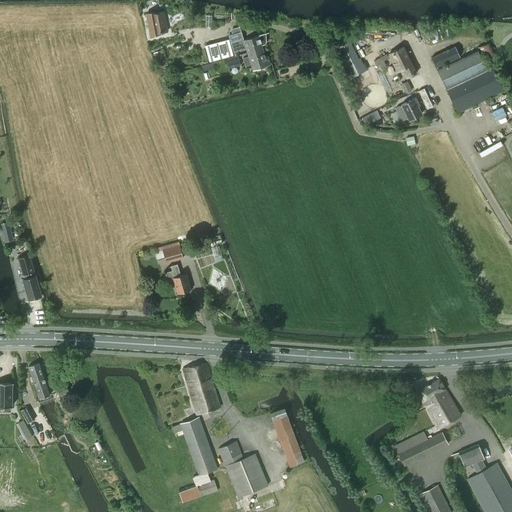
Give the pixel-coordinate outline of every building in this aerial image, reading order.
[(164,12),(154,14),(153,12),(146,14),(150,35),(160,33),(160,32),(167,31),(164,12)] [(242,31),(229,34),(234,51),(246,48),(247,52),(262,47),(261,45),(263,44),(264,44),(265,43),(265,42),(265,33),(244,39),(242,31)] [(347,37),(334,43),(350,76),(367,68),(364,62),(363,63),(360,57),(358,58),(347,37)] [(209,61),(233,55),(229,39),(205,46),(209,61)] [(488,43),(477,48),(486,67),(497,62),(488,43)] [(264,57),(262,47),(247,52),(249,56),(243,58),(245,65),(251,63),(252,70),(270,64),(267,56),(264,57)] [(403,47),(389,54),(398,72),(403,69),(407,78),(416,73),(403,47)] [(431,58),(435,67),(459,57),(455,47),(431,58)] [(153,53),(156,61),(165,58),(162,50),(153,53)] [(478,50),(437,70),(446,88),(486,69),(478,50)] [(240,64),(238,56),(226,59),(229,67),(240,64)] [(487,70),(486,69),(446,88),(457,112),(504,90),(493,67),(487,70)] [(400,84),(405,93),(411,90),(407,81),(400,84)] [(407,118),(409,121),(422,114),(418,106),(420,105),(416,97),(401,104),(401,105),(395,108),(401,120),(407,118)] [(406,137),(407,145),(415,144),(414,136),(406,137)] [(159,253),(163,252),(166,263),(183,258),(178,241),(157,247),(159,253)] [(34,272),(33,268),(29,254),(17,257),(22,275),(25,274),(26,278),(22,279),(28,300),(41,297),(35,275),(33,276),(31,272),(34,272)] [(185,274),(180,276),(177,264),(171,266),(172,271),(165,273),(168,283),(174,281),(178,293),(190,290),(185,274)] [(220,407),(206,362),(182,369),(196,414),(220,407)] [(28,366),(39,398),(49,394),(38,363),(28,366)] [(59,395),(68,392),(66,385),(63,377),(54,381),(59,395)] [(439,378),(417,390),(431,415),(438,428),(461,415),(448,394),(439,378)] [(0,404),(10,405),(11,382),(0,382),(0,404)] [(20,411),(22,415),(27,413),(30,411),(27,407),(25,408),(22,410),(20,411)] [(303,461),(284,408),(270,413),(289,466),(303,461)] [(180,424),(171,427),(176,438),(184,435),(198,474),(216,468),(206,439),(203,430),(198,417),(180,423),(180,424)] [(208,427),(210,433),(211,437),(224,438),(230,430),(227,419),(215,418),(208,427)] [(23,420),(15,423),(20,432),(27,428),(23,420)] [(412,436),(394,446),(404,466),(447,443),(442,432),(431,438),(430,435),(427,437),(428,439),(427,440),(422,431),(412,436)] [(267,485),(254,454),(242,458),(235,441),(218,449),(238,497),(267,485)] [(481,460),(484,458),(477,444),(459,453),(459,452),(451,456),(456,464),(462,461),(465,467),(472,464),(477,474),(468,478),(485,511),(511,511),(511,493),(496,463),(486,469),(481,460)] [(213,479),(209,481),(196,485),(196,486),(179,492),(182,502),(217,490),(213,479)] [(450,511),(438,486),(437,484),(420,493),(429,511),(450,511)]
